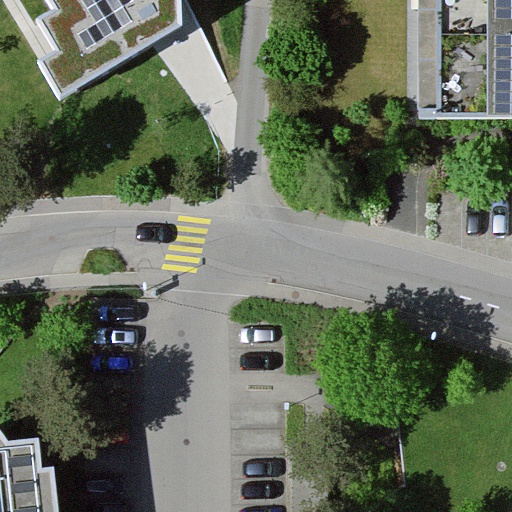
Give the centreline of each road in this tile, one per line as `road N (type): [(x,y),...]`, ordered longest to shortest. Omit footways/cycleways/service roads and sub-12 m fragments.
road 1 (residential): [(229,247),(511,311)]
road 2 (residential): [(229,247),(206,292),(196,511)]
road 3 (residential): [(229,247),(243,206),(257,0)]
road 4 (residential): [(0,249),(103,236),(229,247)]
